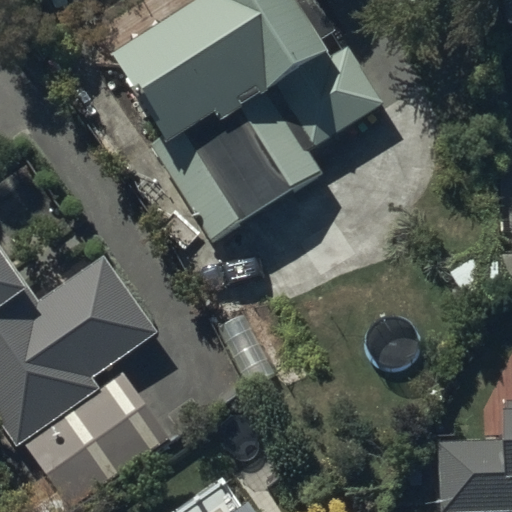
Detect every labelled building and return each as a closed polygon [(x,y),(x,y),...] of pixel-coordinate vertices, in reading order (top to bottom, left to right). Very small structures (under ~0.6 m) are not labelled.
[(325,63),(286,0),(204,0),(209,7),(110,67),(165,156),(155,161),(209,248),(319,181),(303,154),(313,148),(317,155),(383,114),(345,51),(325,63)] [(511,0),(502,0),(503,14),(511,14),(511,0)] [(0,252),(0,433),(15,456),(24,449),(67,511),(79,511),(174,447),(121,370),(159,344),(104,263),(38,308),(0,252)] [(511,511),(511,406),(508,407),(509,423),(504,423),(504,446),(439,447),(440,511),(511,511)] [(241,511),(218,480),(173,509),(175,511),(241,511)]
